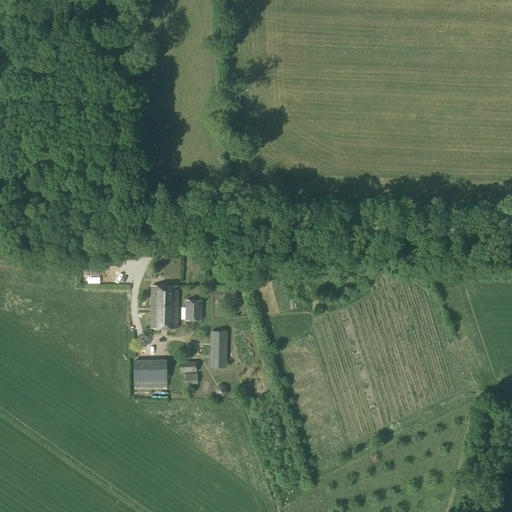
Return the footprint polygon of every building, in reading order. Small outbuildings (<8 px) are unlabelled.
[(151,307),(178,308),(178,286),(151,286),(151,307)] [(225,301),(237,299),(236,289),(224,291),(225,301)] [(202,321),(202,300),(185,300),(184,320),(202,321)] [(177,329),(178,308),(151,307),(150,328),(177,329)] [(226,368),(227,332),(210,331),(209,368),(226,368)] [(179,372),(196,372),(196,362),(179,362),(179,372)] [(148,364),(133,364),(133,379),(148,379),(148,364)] [(184,385),(197,384),(197,374),(184,374),(184,385)]
